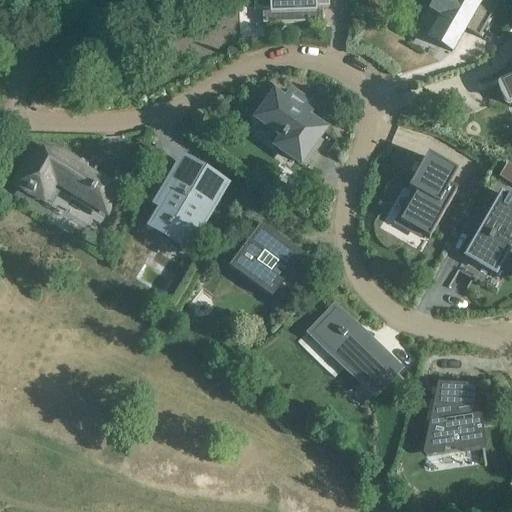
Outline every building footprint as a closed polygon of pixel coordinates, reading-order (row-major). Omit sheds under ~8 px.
[(254,0),(255,25),(315,25),(314,0),(254,0)] [(478,38),(497,6),(486,0),(478,0),(476,5),(466,0),(457,0),(456,3),(454,1),(454,0),(438,0),(431,14),(442,20),(430,40),(438,45),(451,53),(464,30),(478,38)] [(511,77),(498,84),(508,107),(511,105),(511,77)] [(272,99),(257,120),(282,138),(281,139),(282,140),(276,148),(299,164),(322,132),(306,121),(313,112),(288,94),(280,104),(272,99)] [(455,175),(426,158),(407,191),(414,195),(398,223),(427,241),(454,194),(447,190),(455,175)] [(111,192),(112,191),(58,159),(51,170),(33,159),(17,186),(27,192),(26,193),(32,197),(33,196),(43,202),(53,184),(105,215),(110,196),(109,196),(110,192),(111,192)] [(200,173),(182,162),(169,184),(174,187),(159,211),(173,219),(171,223),(169,222),(165,228),(167,229),(163,236),(188,252),(199,235),(191,231),(206,207),(211,210),(225,188),(207,178),(205,181),(197,177),(200,173)] [(511,201),(500,195),(463,258),(477,266),(478,266),(490,273),(500,254),(505,257),(509,251),(510,251),(511,246),(511,201)] [(261,227),(231,267),(271,296),(300,256),(261,227)] [(374,395),(396,372),(379,356),(376,358),(348,331),(350,328),(333,311),(311,335),(374,395)] [(476,393),(475,391),(474,390),(473,390),(471,389),(436,387),(421,456),(422,457),(422,458),(423,459),(424,460),(425,460),(485,451),(476,394),(476,393)]
